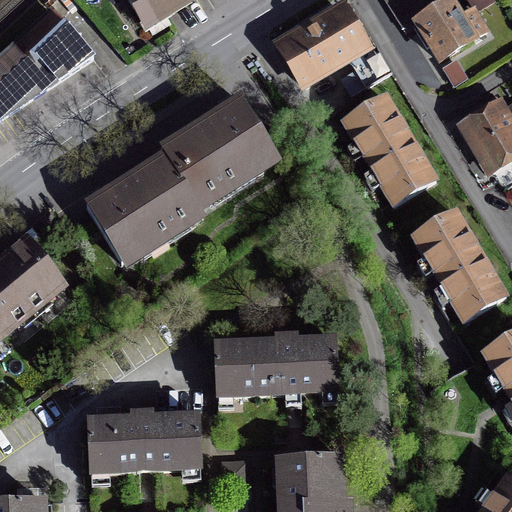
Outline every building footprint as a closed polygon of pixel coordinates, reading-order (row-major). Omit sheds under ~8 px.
[(127,0),(142,27),(165,13),(166,17),(194,0),(127,0)] [(455,0),(390,0),(387,2),(403,29),(411,24),(427,50),(430,48),(440,63),(487,34),(475,14),(462,22),(460,19),(465,16),(455,0)] [(465,9),(492,0),(468,0),(462,2),(465,9)] [(0,60),(0,122),(93,61),(52,13),(0,60)] [(345,15),(283,52),(305,90),(310,87),(307,82),(365,48),(345,15)] [(378,53),(355,67),(368,89),(392,75),(378,53)] [(459,56),(444,63),(453,82),(468,75),(459,56)] [(387,102),(345,127),(394,209),(436,184),(387,102)] [(167,161),(197,209),(276,159),(255,126),(242,105),(162,155),(167,161)] [(511,132),(499,110),(466,130),(490,170),(511,156),(511,132)] [(197,209),(167,161),(87,212),(93,221),(122,267),(202,216),(197,209)] [(457,217),(415,243),(427,263),(453,307),(464,325),(506,299),(457,217)] [(0,266),(0,334),(4,339),(66,287),(38,254),(29,243),(0,266)] [(276,348),(214,351),(217,401),(339,396),(337,345),(298,347),(297,339),(275,340),(276,348)] [(511,342),(485,359),(511,403),(511,342)] [(131,425),(87,427),(89,476),(202,471),(200,422),(153,424),(153,416),(131,417),(131,425)] [(352,511),(352,505),(344,505),(342,460),(277,463),(277,464),(285,464),(286,490),(278,491),(279,511),(352,511)] [(245,466),(225,467),(226,487),(246,486),(245,466)] [(485,511),(484,511),(511,511),(511,483),(507,480),(485,511)]
